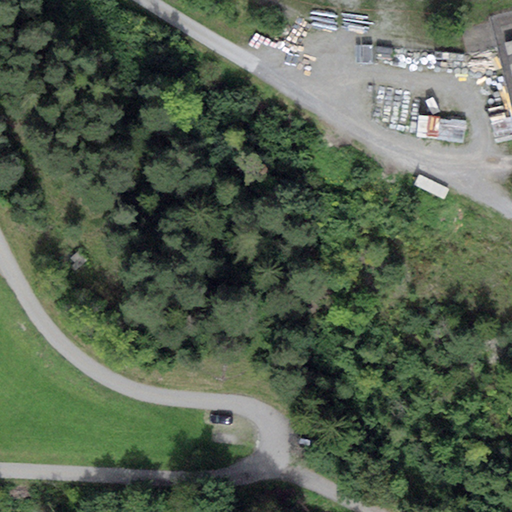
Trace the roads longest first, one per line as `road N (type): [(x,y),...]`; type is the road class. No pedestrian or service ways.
road 1 (residential): [(0,471),(231,475),(263,460),(273,438),(260,410),(144,393),(88,367),(41,323),(0,248)]
road 2 (residential): [(232,50),(266,60),(459,69),(483,103),(479,137),(447,165),(413,164)]
road 3 (residential): [(413,164),(232,50)]
